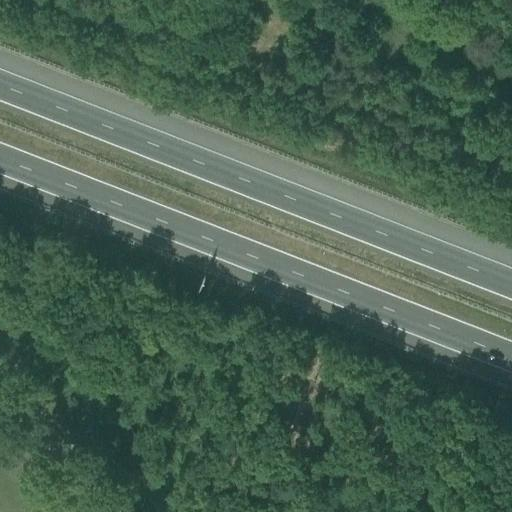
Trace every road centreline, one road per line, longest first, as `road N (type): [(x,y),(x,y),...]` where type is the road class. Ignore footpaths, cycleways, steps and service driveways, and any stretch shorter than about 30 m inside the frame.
road 1 (motorway): [(0,161),(511,361)]
road 2 (motorway): [(511,273),(0,74)]
road 3 (unclassified): [(109,511),(0,361)]
